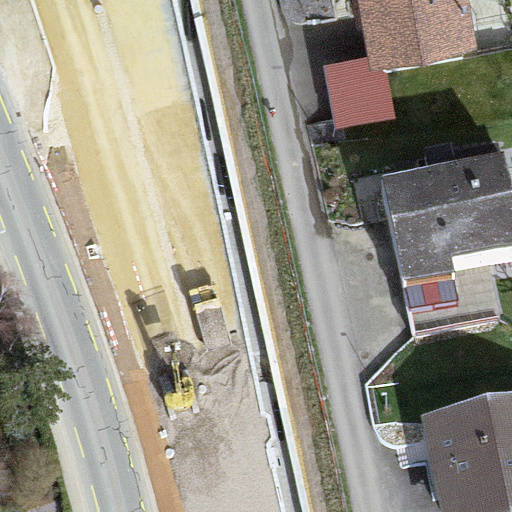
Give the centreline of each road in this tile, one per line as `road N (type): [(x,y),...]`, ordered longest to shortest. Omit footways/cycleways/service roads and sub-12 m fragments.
road 1 (residential): [(258,0),(364,511)]
road 2 (tertiary): [(118,511),(0,161)]
